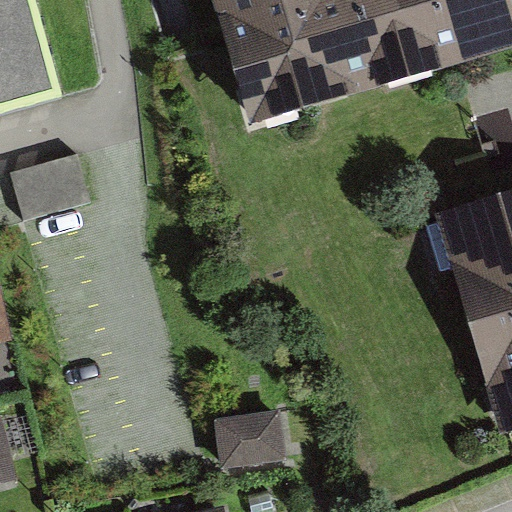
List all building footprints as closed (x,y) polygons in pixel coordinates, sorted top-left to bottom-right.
[(19,0),(0,0),(0,125),(52,110),(19,0)] [(191,0),(235,141),(511,57),(511,52),(495,0),(191,0)] [(26,224),(93,206),(80,158),(13,176),(26,224)] [(511,205),(433,230),(499,444),(511,439),(511,205)] [(0,346),(14,343),(0,284),(0,346)] [(2,420),(0,420),(0,489),(20,484),(2,420)] [(282,421),(219,430),(226,479),(289,470),(282,421)]
